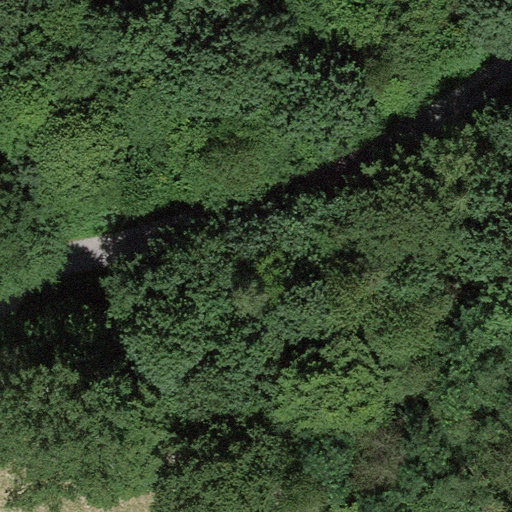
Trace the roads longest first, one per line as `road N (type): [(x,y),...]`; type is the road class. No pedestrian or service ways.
road 1 (track): [(511,51),(399,132),(320,174),(97,256),(0,272)]
road 2 (track): [(0,292),(174,426),(338,511)]
